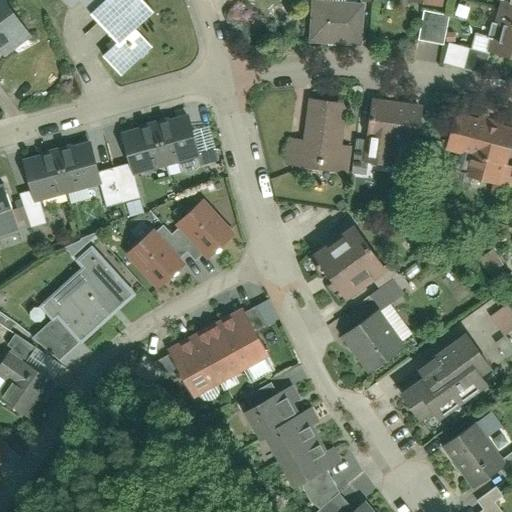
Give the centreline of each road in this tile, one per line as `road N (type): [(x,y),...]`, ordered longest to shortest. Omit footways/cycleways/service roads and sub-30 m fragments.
road 1 (residential): [(267,257),(191,292),(116,342),(0,497)]
road 2 (residential): [(267,257),(309,353),(341,382),(439,511)]
road 3 (residential): [(221,77),(292,64),(363,64),(511,92)]
road 4 (residential): [(0,136),(221,77)]
road 5 (residential): [(221,77),(267,257)]
